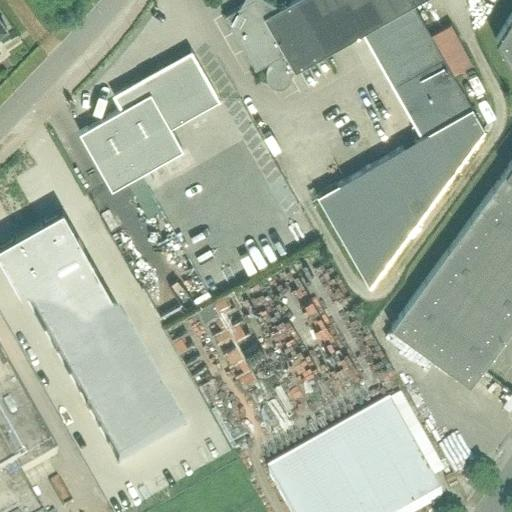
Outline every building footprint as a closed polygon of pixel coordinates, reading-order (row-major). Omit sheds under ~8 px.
[(289,76),(289,71),(361,30),(419,133),(316,192),(368,283),(483,126),(452,73),(429,32),(411,1),(414,0),(287,0),(278,5),(269,0),(245,0),(223,13),(254,67),(269,59),(271,63),(268,64),(267,66),(265,70),(265,73),(265,76),(267,80),(269,82),(271,84),(275,85),(280,85),(283,84),(285,82),(287,81),(288,79),(289,76)] [(390,324),(468,382),(511,321),(511,6),(494,37),(511,65),(511,154),(503,169),(390,324)] [(449,21),(429,32),(452,73),(472,62),(449,21)] [(219,98),(190,47),(112,92),(120,106),(78,129),(111,186),(182,146),(170,125),(219,98)] [(61,207),(0,241),(0,258),(117,465),(185,427),(61,207)] [(0,497),(4,494),(1,490),(40,460),(13,358),(0,361),(0,497)] [(269,476),(289,511),(418,511),(442,498),(391,407),(269,476)]
